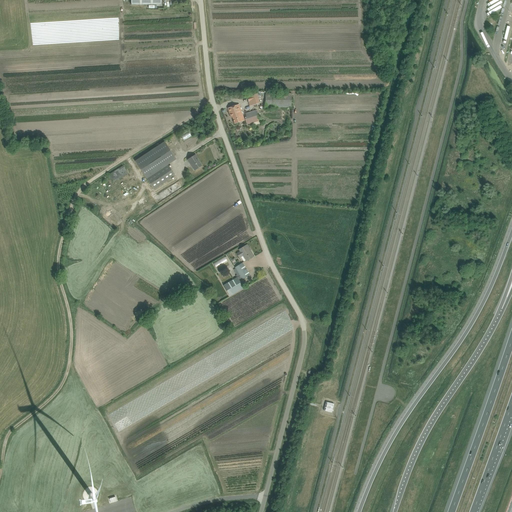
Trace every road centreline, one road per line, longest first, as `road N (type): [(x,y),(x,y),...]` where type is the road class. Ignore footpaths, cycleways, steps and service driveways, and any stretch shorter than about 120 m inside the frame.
road 1 (unclassified): [(263,511),(304,325),(265,247),(223,130),(201,0)]
road 2 (motorway): [(511,231),(476,315),(400,423),(358,511)]
road 3 (motorway): [(503,309),(430,427),(394,511)]
road 4 (motorway): [(511,339),(451,511)]
